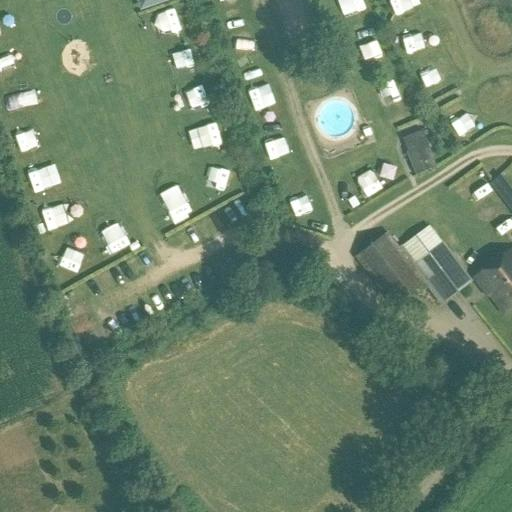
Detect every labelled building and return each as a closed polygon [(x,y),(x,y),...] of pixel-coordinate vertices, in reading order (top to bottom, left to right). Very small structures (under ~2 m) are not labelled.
[(182,0),(133,0),(139,15),(182,0)] [(245,1),(244,0),(223,0),(231,11),(245,1)] [(193,74),(204,70),(195,46),(185,50),(193,74)] [(0,77),(14,73),(7,53),(0,55),(0,77)] [(381,87),(390,109),(409,101),(401,80),(381,87)] [(472,144),(491,135),(481,112),(461,121),(472,144)] [(209,122),(198,127),(208,149),(219,145),(209,122)] [(27,156),(45,145),(36,129),(18,140),(27,156)] [(402,139),(407,152),(406,152),(415,176),(436,168),(422,131),(402,139)] [(282,169),(299,161),(289,140),(271,149),(282,169)] [(50,163),(37,165),(41,192),(53,191),(50,163)] [(374,203),(391,193),(379,171),(362,181),(374,203)] [(190,190),(167,200),(178,224),(200,214),(190,190)] [(293,198),(302,222),(321,215),(312,191),(293,198)] [(48,204),(57,226),(70,221),(61,199),(48,204)] [(221,233),(234,228),(228,212),(215,216),(221,233)] [(127,223),(107,229),(115,253),(134,247),(127,223)] [(355,258),(393,308),(426,282),(412,264),(388,232),(355,258)] [(441,242),(412,264),(426,282),(442,304),(472,281),(472,279),(471,280),(441,242)] [(73,263),(92,265),(94,245),(75,243),(73,263)] [(475,279),(488,296),(490,294),(506,314),(511,309),(511,251),(511,250),(475,279)]
